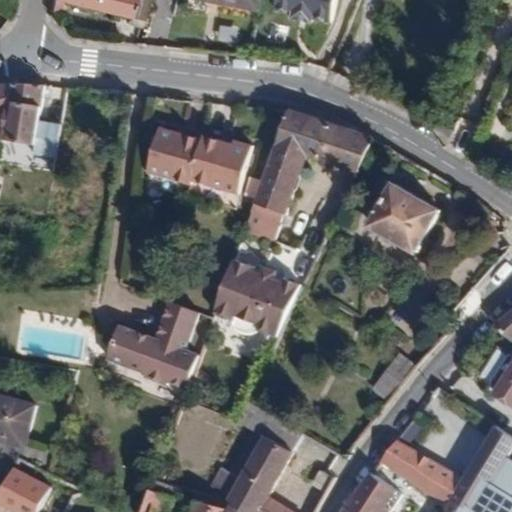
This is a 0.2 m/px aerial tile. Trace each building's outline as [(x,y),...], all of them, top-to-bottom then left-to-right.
[(53,0),(51,12),(60,15),(63,0),(130,17),(129,25),(144,28),(150,0),(53,0)] [(261,11),(262,0),(226,0),(225,4),(261,11)] [(331,0),(274,0),(273,9),(287,12),(286,18),(306,24),(308,15),(326,21),(331,0)] [(37,145),(47,86),(11,84),(8,110),(4,142),(0,167),(0,199),(6,201),(12,166),(9,165),(10,155),(28,157),(30,144),(37,145)] [(0,113),(8,110),(11,84),(0,86),(0,113)] [(0,142),(4,142),(8,110),(0,113),(0,142)] [(360,174),(375,139),(291,111),(246,233),(278,245),(309,156),(360,174)] [(196,181),(205,141),(163,130),(151,173),(194,186),(196,181)] [(237,146),(206,137),(205,141),(196,181),(241,194),(256,145),(240,140),(237,146)] [(419,252),(442,211),(397,187),(375,227),(419,252)] [(279,339),(305,287),(284,278),(283,281),(276,278),(278,273),(265,268),(263,274),(256,271),(256,268),(236,261),(216,315),(235,322),(234,325),(237,328),(242,332),(248,334),(257,334),(259,331),(279,339)] [(201,313),(173,303),(159,340),(121,326),(109,359),(147,374),(146,377),(168,386),(170,383),(189,390),(201,356),(186,351),(201,313)] [(511,313),(495,327),(511,340),(511,313)] [(511,352),(506,354),(500,350),(483,377),(489,381),(491,390),(511,403),(511,352)] [(390,403),(419,367),(402,355),(375,391),(390,403)] [(0,440),(27,447),(38,407),(0,396),(0,440)] [(294,453),(305,434),(250,401),(238,421),(257,432),(267,437),(294,453)] [(473,511),(511,511),(511,457),(510,456),(511,453),(511,435),(499,427),(466,481),(411,449),(398,442),(383,462),(430,497),(452,505),(455,501),(473,511)] [(242,481),(267,437),(257,432),(232,474),(242,481)] [(290,511),(268,497),(294,453),(267,437),(242,481),(232,474),(223,470),(207,496),(231,504),(243,511),(290,511)] [(40,511),(54,488),(17,468),(0,498),(0,511),(5,511),(8,508),(15,511),(40,511)] [(401,493),(373,473),(345,508),(343,511),(393,511),(389,509),(401,493)] [(178,488),(155,481),(152,490),(174,499),(178,488)] [(146,507),(152,490),(139,487),(133,503),(146,507)] [(169,511),(174,499),(152,490),(146,507),(143,511),(169,511)] [(393,511),(405,496),(401,493),(389,509),(393,511)] [(473,511),(455,501),(452,505),(447,511),(473,511)] [(196,511),(228,511),(229,511),(199,503),(196,511)]
